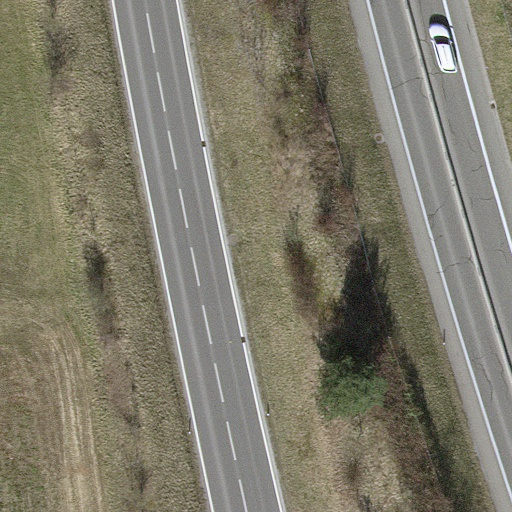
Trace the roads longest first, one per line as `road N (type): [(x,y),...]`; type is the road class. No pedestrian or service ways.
road 1 (primary): [(252,511),(150,0)]
road 2 (trunk): [(390,0),(511,427)]
road 3 (trunk): [(511,295),(429,0)]
